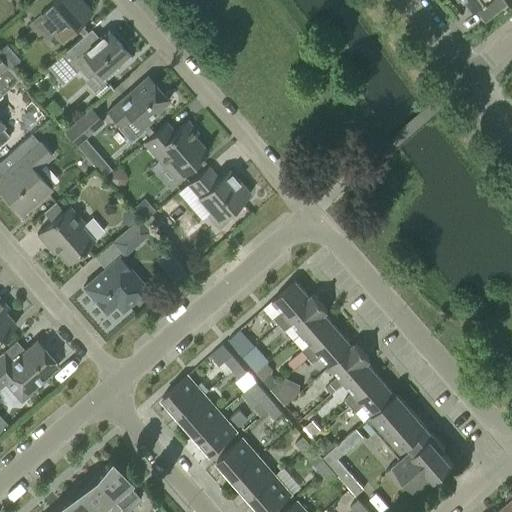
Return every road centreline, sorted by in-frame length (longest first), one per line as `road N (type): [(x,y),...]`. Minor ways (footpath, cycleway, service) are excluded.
road 1 (residential): [(511,437),(308,215)]
road 2 (residential): [(308,215),(117,0)]
road 3 (residential): [(121,383),(308,215)]
road 4 (residential): [(121,383),(0,245)]
road 5 (residential): [(206,511),(104,397)]
road 6 (residential): [(0,488),(104,397)]
